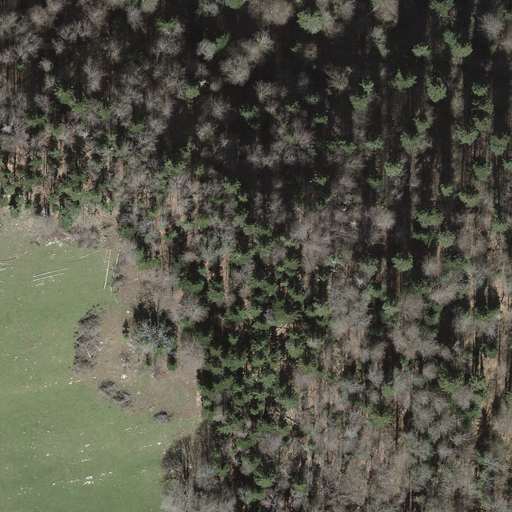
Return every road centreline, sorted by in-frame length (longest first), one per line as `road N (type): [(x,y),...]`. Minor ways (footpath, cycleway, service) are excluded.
road 1 (track): [(511,80),(338,41),(217,0)]
road 2 (track): [(472,511),(461,457),(511,370)]
